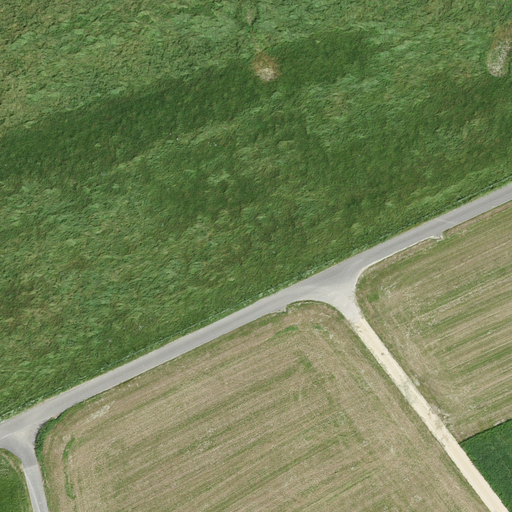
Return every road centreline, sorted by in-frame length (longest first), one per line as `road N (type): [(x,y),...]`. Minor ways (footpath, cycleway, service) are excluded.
road 1 (unclassified): [(41,511),(15,424),(511,192)]
road 2 (track): [(499,511),(324,280)]
